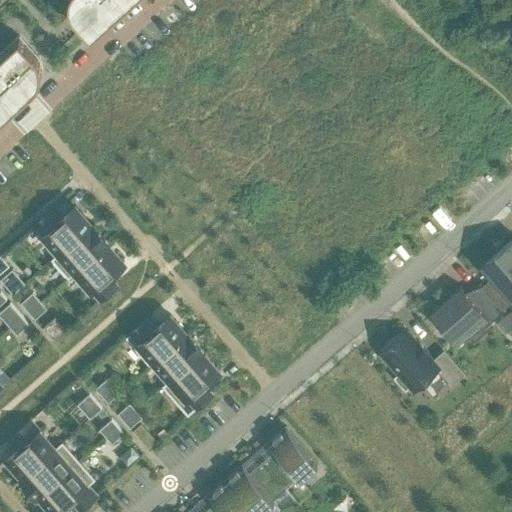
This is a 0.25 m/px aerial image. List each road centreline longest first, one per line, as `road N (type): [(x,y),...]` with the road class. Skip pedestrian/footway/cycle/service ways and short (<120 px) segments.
road 1 (residential): [(511,186),(139,511)]
road 2 (residential): [(156,0),(30,114)]
